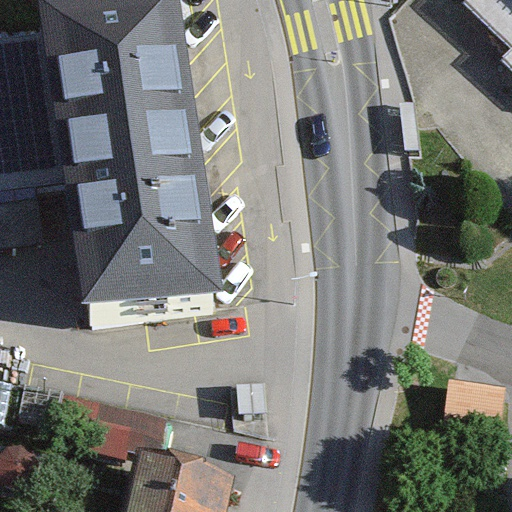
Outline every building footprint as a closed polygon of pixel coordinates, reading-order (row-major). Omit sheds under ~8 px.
[(175,11),(41,30),(42,45),(65,193),(84,329),(218,310),(175,11)] [(0,51),(0,256),(43,250),(35,198),(65,193),(42,45),(0,51)] [(505,395),(450,389),(446,425),(501,431),(505,395)] [(264,390),(238,392),(240,420),(266,419),(264,390)] [(73,441),(162,460),(171,418),(82,399),(73,441)] [(35,463),(25,453),(10,454),(0,460),(0,481),(2,487),(11,493),(26,492),(35,480),(35,463)] [(221,511),(227,487),(142,467),(133,511),(221,511)]
